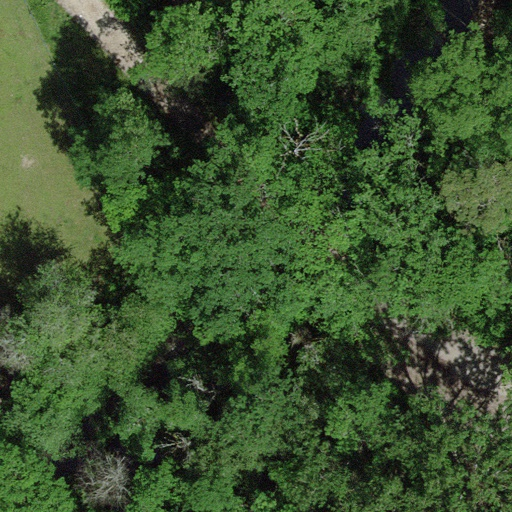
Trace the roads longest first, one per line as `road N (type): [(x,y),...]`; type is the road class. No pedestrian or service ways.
road 1 (track): [(92,0),(217,141)]
road 2 (track): [(393,309),(511,370)]
